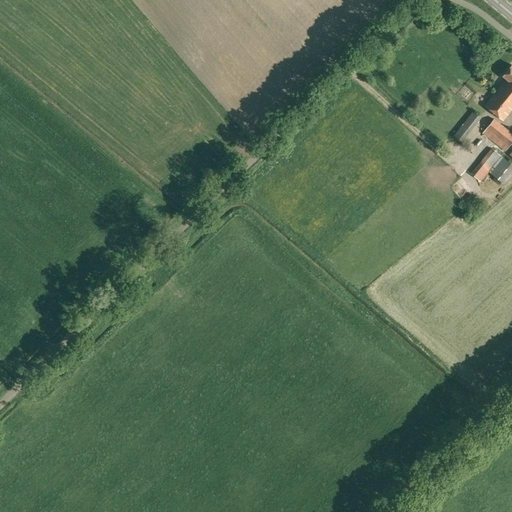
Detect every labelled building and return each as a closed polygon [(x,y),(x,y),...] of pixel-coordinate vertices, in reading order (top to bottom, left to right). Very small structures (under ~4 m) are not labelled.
[(511,64),(511,65),(503,76),(506,79),(485,105),(503,120),(511,108),(511,64)] [(462,143),(482,117),(473,110),(453,136),(462,143)] [(505,151),(511,143),(511,132),(494,118),(482,133),(505,151)] [(484,158),(496,166),(505,154),(493,146),(484,158)] [(504,181),(511,171),(511,160),(506,156),(493,172),(504,181)] [(483,181),(496,168),(486,158),(473,171),(483,181)] [(472,195),(476,191),(464,179),(460,182),(472,195)]
